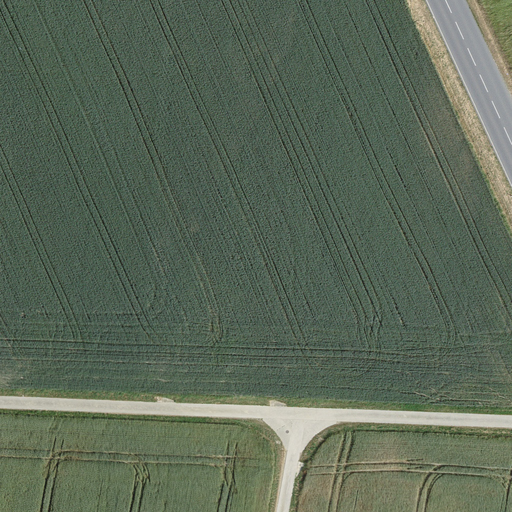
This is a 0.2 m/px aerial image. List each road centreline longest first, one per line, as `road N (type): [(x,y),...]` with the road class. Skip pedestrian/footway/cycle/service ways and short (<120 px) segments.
road 1 (track): [(0,400),(511,422)]
road 2 (secondary): [(445,0),(511,146)]
